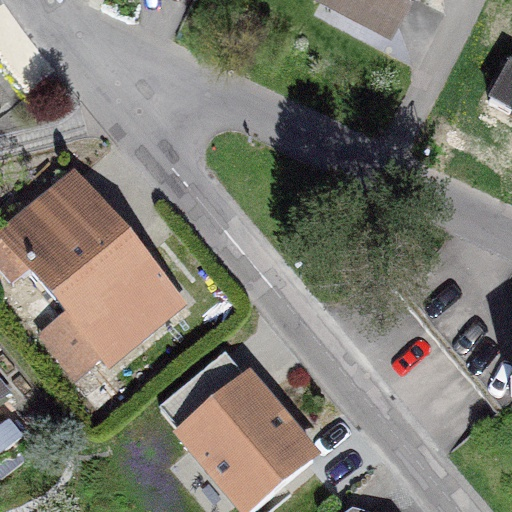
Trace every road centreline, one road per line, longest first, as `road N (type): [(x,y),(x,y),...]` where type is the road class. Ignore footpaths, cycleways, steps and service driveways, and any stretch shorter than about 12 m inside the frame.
road 1 (residential): [(90,50),(464,511)]
road 2 (residential): [(90,50),(511,239)]
